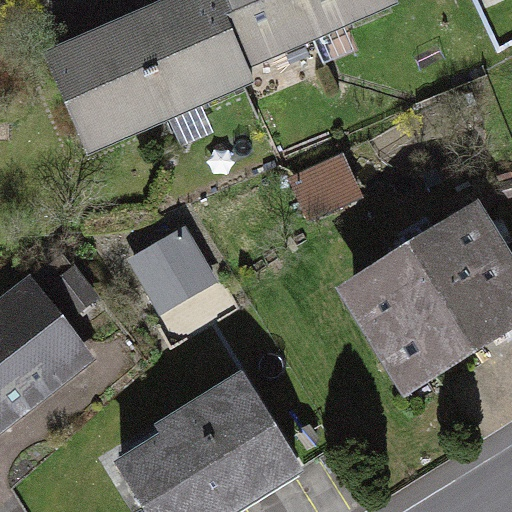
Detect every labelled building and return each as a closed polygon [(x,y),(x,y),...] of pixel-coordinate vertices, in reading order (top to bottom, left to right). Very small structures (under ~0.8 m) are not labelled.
[(51,77),(91,169),(264,95),(256,78),(404,15),(397,0),(201,0),(206,10),(51,77)] [(343,171),(291,194),(309,235),(361,212),(343,171)] [(194,213),(129,244),(172,333),(237,302),(194,213)] [(511,290),(476,232),(346,310),(419,430),(511,373),(511,290)] [(0,299),(0,447),(94,373),(21,283),(0,299)] [(118,482),(140,511),(262,511),(303,482),(237,394),(118,482)]
